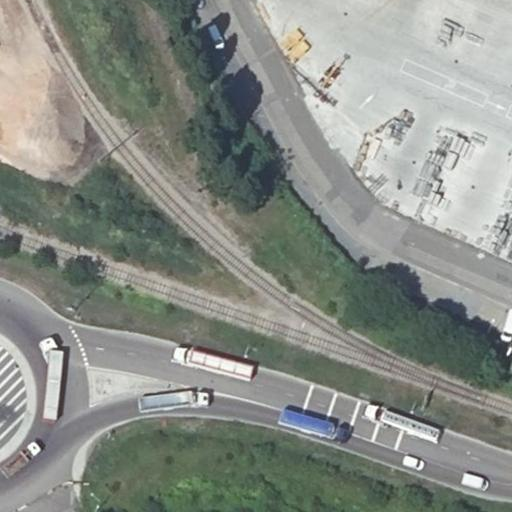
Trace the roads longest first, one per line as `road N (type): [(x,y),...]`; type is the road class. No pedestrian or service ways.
road 1 (tertiary): [(511,471),(260,393)]
road 2 (tertiary): [(260,393),(179,367),(49,342)]
road 3 (tertiary): [(63,428),(145,404),(260,393)]
road 4 (unknown): [(0,4),(63,111)]
